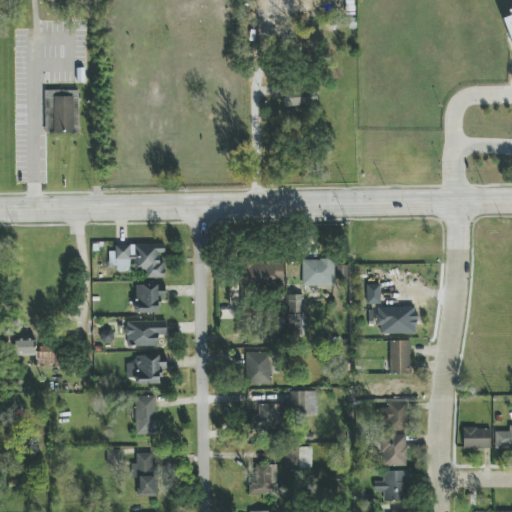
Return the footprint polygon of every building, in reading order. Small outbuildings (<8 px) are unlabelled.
[(511,11),(501,16),(510,37),(511,36),(511,11)] [(271,98),(283,98),(284,106),(317,105),(316,86),(271,87),(271,98)] [(44,91),(45,134),(79,133),(78,90),(44,91)] [(115,245),(115,271),(130,271),(130,260),(133,260),(133,270),(144,270),(144,278),(165,278),(165,258),(165,244),(115,245)] [(302,259),(302,286),(333,286),(334,260),(302,259)] [(239,282),(283,284),(284,262),(240,260),(239,282)] [(165,296),(165,285),(136,284),(135,312),(158,313),(158,296),(165,296)] [(379,285),(366,285),(366,304),(380,304),(379,285)] [(302,295),(287,295),(287,312),(303,312),(302,295)] [(416,334),(416,307),(376,307),(377,326),(380,326),(380,334),(416,334)] [(288,314),(287,334),(300,335),(301,314),(288,314)] [(126,322),(126,347),(158,346),(158,335),(166,335),(166,321),(126,322)] [(112,331),(102,331),(102,342),(111,342),(112,331)] [(35,341),(17,340),(17,355),(35,355),(35,341)] [(410,373),(409,340),(388,341),(389,374),(410,373)] [(60,347),(37,347),(37,364),(60,364),(60,347)] [(247,352),(246,384),(271,384),(272,353),(247,352)] [(159,384),(159,368),(166,368),(166,362),(159,362),(159,355),(134,355),(135,363),(126,364),(127,378),(135,378),(135,384),(159,384)] [(290,392),(290,415),(317,414),(317,391),(290,392)] [(156,434),(156,396),(135,396),(135,435),(156,434)] [(408,431),(407,402),(388,403),(388,431),(408,431)] [(282,404),(258,404),(258,415),(247,415),(247,429),(281,429),(282,404)] [(509,431),(495,432),(495,449),(511,448),(511,425),(509,426),(509,431)] [(463,428),(463,448),(490,449),(490,428),(463,428)] [(406,435),(380,436),(381,466),(406,466),(406,435)] [(311,470),(312,448),(284,447),(284,469),(311,470)] [(122,450),(107,450),(107,466),(121,466),(122,450)] [(153,454),(137,454),(136,465),(131,464),(131,479),(139,479),(138,496),(156,496),(157,465),(152,465),(153,454)] [(277,465),(256,466),(257,484),(248,484),(249,495),(277,494),(277,465)] [(407,471),(383,472),(383,483),(375,483),(375,493),(385,493),(386,501),(408,501),(407,471)]
